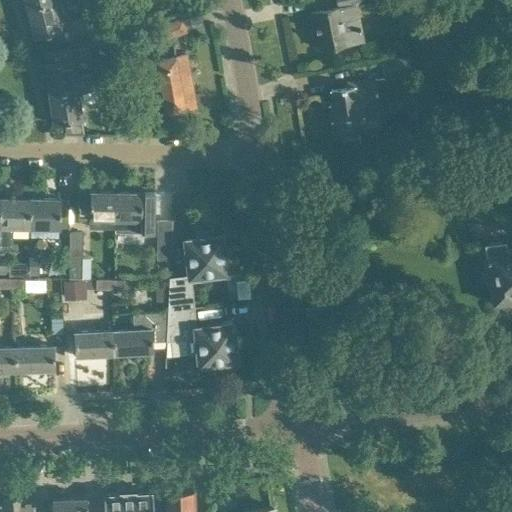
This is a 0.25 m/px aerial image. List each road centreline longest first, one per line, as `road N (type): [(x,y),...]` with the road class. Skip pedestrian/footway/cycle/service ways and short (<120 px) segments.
road 1 (residential): [(295,428),(0,436)]
road 2 (residential): [(295,428),(256,154)]
road 3 (residential): [(256,154),(0,152)]
road 4 (residential): [(511,397),(295,428)]
road 5 (residential): [(256,154),(227,0)]
